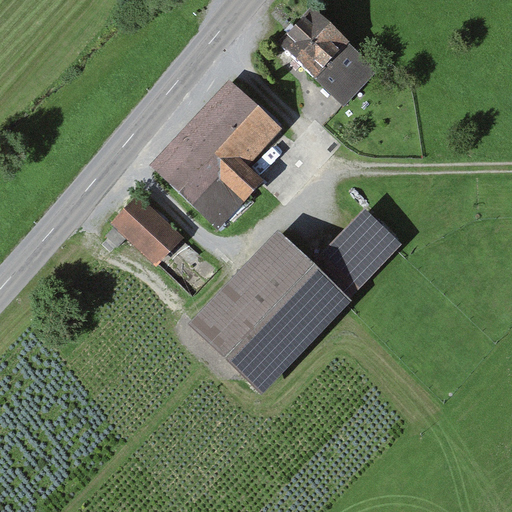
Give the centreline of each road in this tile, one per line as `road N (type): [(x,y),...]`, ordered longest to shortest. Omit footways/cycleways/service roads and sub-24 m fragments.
road 1 (secondary): [(248,0),(0,292)]
road 2 (track): [(212,41),(349,167),(511,167)]
